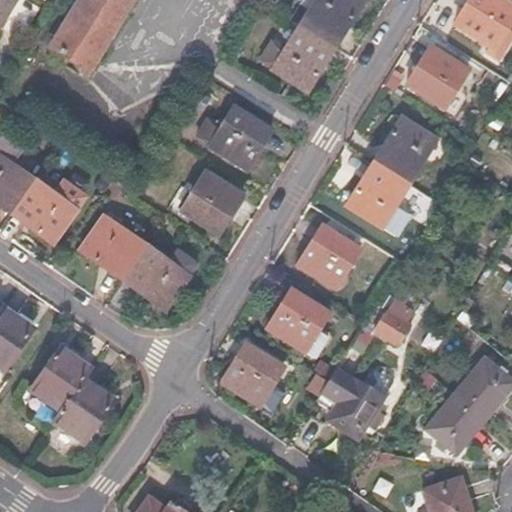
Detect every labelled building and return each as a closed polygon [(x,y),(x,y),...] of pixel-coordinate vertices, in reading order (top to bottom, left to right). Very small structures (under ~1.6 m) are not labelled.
[(0,0),(0,26),(15,1),(13,0),(0,0)] [(79,0),(47,53),(86,76),(131,0),(79,0)] [(358,3),(352,0),(312,0),(296,25),(331,47),(358,3)] [(511,15),(511,8),(497,0),(470,0),(454,26),(492,49),(488,57),(498,63),(511,39),(511,35),(503,30),(511,15)] [(331,47),(296,25),(281,50),(269,42),(257,61),(304,91),(331,47)] [(465,71),(428,49),(404,88),(441,110),(465,71)] [(206,118),(194,136),(245,168),(267,131),(230,107),(219,125),(206,118)] [(433,142),(398,120),(371,163),(406,185),(433,142)] [(20,153),(0,139),(0,210),(8,216),(32,180),(12,166),(20,153)] [(406,185),(371,163),(344,207),(394,237),(407,215),(393,207),(406,185)] [(240,197),(202,174),(178,210),(216,234),(240,197)] [(50,192),(32,180),(8,216),(49,244),(82,196),(59,180),(50,192)] [(145,247),(102,218),(78,253),(120,282),(145,247)] [(357,250),(320,227),(297,265),(334,289),(357,250)] [(169,262),(145,247),(120,282),(163,311),(193,263),(176,252),(169,262)] [(327,315),(290,292),(265,330),(315,361),(328,339),(317,332),(327,315)] [(401,310),(391,303),(373,332),(396,348),(410,326),(396,317),(401,310)] [(0,308),(0,372),(2,373),(32,329),(1,307),(0,308)] [(282,370),(244,347),(220,385),(258,408),(282,370)] [(61,348),(30,393),(61,414),(54,424),(84,444),(114,400),(84,379),(91,369),(61,348)] [(511,384),(511,383),(482,360),(453,395),(423,430),(455,457),(484,420),(511,384)] [(382,397),(352,379),(326,422),(356,441),(382,397)] [(468,511),(458,479),(419,491),(425,511),(468,511)] [(147,501),(138,511),(176,511),(168,506),(164,511),(147,501)]
